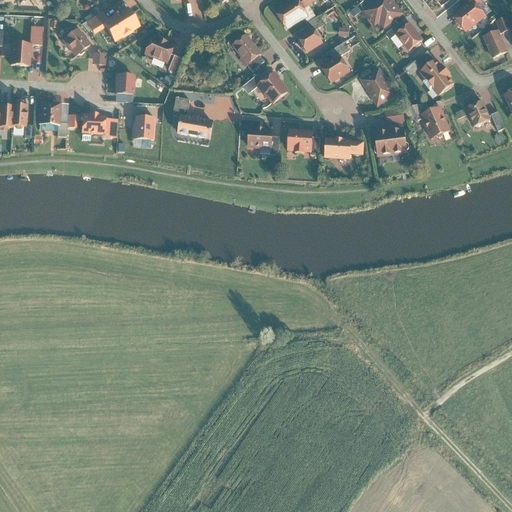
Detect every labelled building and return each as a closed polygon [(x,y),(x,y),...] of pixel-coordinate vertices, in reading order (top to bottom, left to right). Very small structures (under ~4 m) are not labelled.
[(315,0),(297,0),(276,12),(289,34),(313,21),(307,11),(318,4),(315,0)] [(376,0),(365,0),(359,4),(374,28),(379,24),(383,30),(403,17),(392,0),(376,0)] [(470,2),(453,17),(464,30),(482,15),(470,2)] [(359,6),(350,13),(355,19),(364,13),(359,6)] [(486,15),(490,23),(499,18),(495,10),(486,15)] [(105,14),(88,25),(97,38),(108,33),(118,45),(144,30),(130,12),(111,22),(105,14)] [(407,26),(396,35),(409,50),(420,40),(407,26)] [(339,37),(349,38),(349,27),(339,27),(339,37)] [(317,28),(299,41),(308,54),(326,42),(317,28)] [(12,47),(13,67),(33,70),(37,49),(43,49),(43,29),(34,29),(32,48),(12,47)] [(485,37),(492,56),(509,50),(502,31),(485,37)] [(79,32),(64,43),(77,62),(95,50),(79,32)] [(153,39),(148,58),(174,68),(183,49),(153,39)] [(248,70),(264,57),(250,40),(238,50),(245,59),(241,61),(248,70)] [(94,55),(95,67),(107,68),(108,58),(94,55)] [(324,67),(332,82),(350,71),(342,57),(324,67)] [(433,62),(419,74),(438,97),(452,85),(433,62)] [(382,68),(362,80),(377,103),(397,90),(382,68)] [(272,74),(258,87),(274,104),(288,91),(272,74)] [(115,76),(114,96),(133,97),(134,77),(115,76)] [(173,113),(188,116),(191,101),(176,98),(173,113)] [(482,101),(467,108),(475,126),(490,119),(482,101)] [(43,103),(41,128),(61,129),(60,142),(69,141),(69,127),(64,125),(64,107),(43,103)] [(18,107),(17,130),(30,130),(30,108),(18,107)] [(442,107),(421,116),(431,138),(451,129),(442,107)] [(4,109),(3,130),(17,130),(17,109),(4,109)] [(385,114),(386,126),(405,124),(403,112),(385,114)] [(497,133),(504,130),(499,113),(491,115),(497,133)] [(180,116),(177,135),(213,140),(216,122),(180,116)] [(108,117),(84,117),(84,139),(118,140),(119,123),(110,123),(108,117)] [(155,142),(155,120),(134,119),(134,142),(155,142)] [(248,129),(246,146),(273,149),(275,131),(248,129)] [(286,130),(285,150),(312,151),(313,131),(286,130)] [(406,130),(389,132),(391,151),(408,149),(406,130)] [(389,132),(373,134),(375,152),(391,151),(389,132)] [(326,139),(325,156),(364,157),(365,140),(326,139)]
